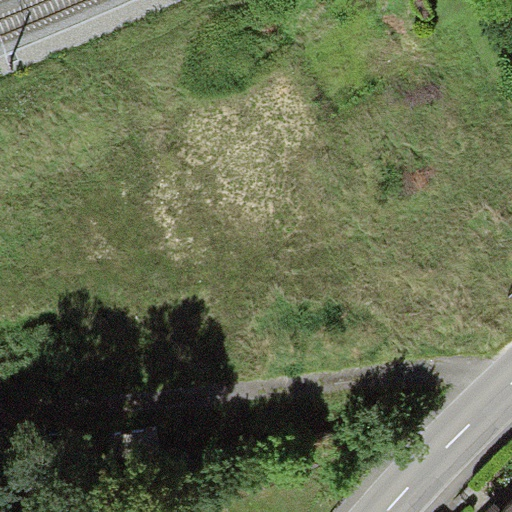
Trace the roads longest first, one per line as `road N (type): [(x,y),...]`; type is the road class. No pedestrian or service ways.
road 1 (residential): [(0,412),(430,373),(507,381)]
road 2 (tertiary): [(507,381),(442,440),(384,511)]
